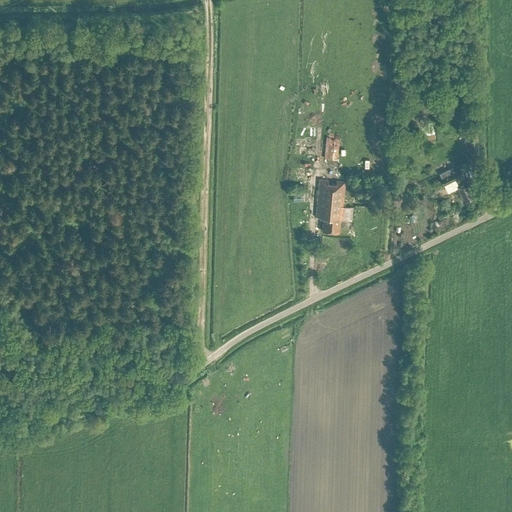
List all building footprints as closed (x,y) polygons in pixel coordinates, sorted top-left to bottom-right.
[(425,113),(439,111),(437,101),(423,104),(425,113)] [(480,149),(478,127),(468,128),(470,150),(480,149)] [(326,133),(324,157),(337,158),(339,134),(326,133)] [(440,172),(442,176),(446,184),(457,179),(458,182),(456,183),(464,199),(466,198),(467,200),(475,196),(470,186),(473,185),(469,177),(464,180),(463,176),(465,175),(461,167),(455,170),(453,166),(440,172)] [(352,219),(353,206),(343,205),(346,180),(320,177),(316,216),(324,216),(323,229),(339,231),(340,225),(345,225),(345,218),(352,219)]
